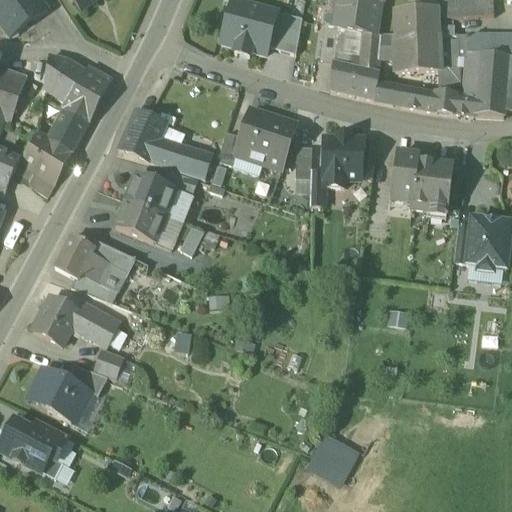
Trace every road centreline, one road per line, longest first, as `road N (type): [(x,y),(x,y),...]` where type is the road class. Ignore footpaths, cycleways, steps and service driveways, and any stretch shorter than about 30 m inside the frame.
road 1 (unclassified): [(511,132),(375,120),(148,44)]
road 2 (tertiary): [(0,323),(132,79)]
road 3 (residential): [(132,79),(86,59),(0,48)]
